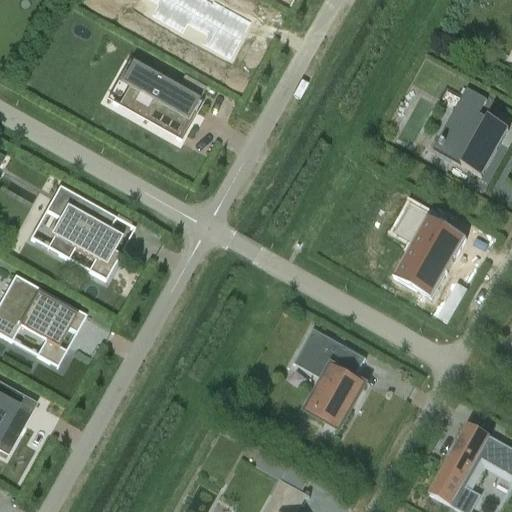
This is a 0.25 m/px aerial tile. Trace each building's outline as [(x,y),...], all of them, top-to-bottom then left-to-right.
[(151,0),(159,4),(152,17),(182,34),(187,24),(208,36),(203,46),(230,61),(252,23),(211,0),(209,0),(208,2),(204,0),(151,0)] [(193,113),(197,115),(203,104),(199,102),(206,90),(184,78),(177,90),(144,71),(132,64),(121,85),(132,91),(124,106),(135,112),(137,113),(136,114),(145,119),(146,118),(164,128),(164,129),(179,138),(189,122),(188,121),(193,113)] [(487,102),(467,91),(451,118),(457,122),(445,144),(442,142),(439,147),(442,149),(438,156),(481,180),(508,131),(479,115),(487,102)] [(116,222),(59,190),(46,214),(59,221),(50,238),(53,240),(47,251),(68,263),(75,252),(94,262),(88,274),(105,284),(120,257),(114,254),(122,239),(109,232),(116,222)] [(394,281),(433,303),(467,242),(445,229),(446,227),(411,207),(394,236),(413,247),(394,281)] [(36,359),(49,366),(68,332),(76,337),(86,319),(15,279),(0,305),(0,338),(11,345),(20,330),(45,344),(36,359)] [(366,362),(313,332),(299,358),(317,368),(311,377),(323,384),(306,414),(339,433),(365,387),(355,381),(366,362)] [(0,452),(5,455),(32,407),(0,388),(0,452)] [(454,511),(470,511),(479,496),(465,488),(482,457),(511,474),(511,451),(493,441),(469,427),(451,459),(429,498),(454,511)] [(262,457),(257,471),(306,489),(311,474),(262,457)] [(264,511),(302,511),(309,499),(280,483),(264,511)]
